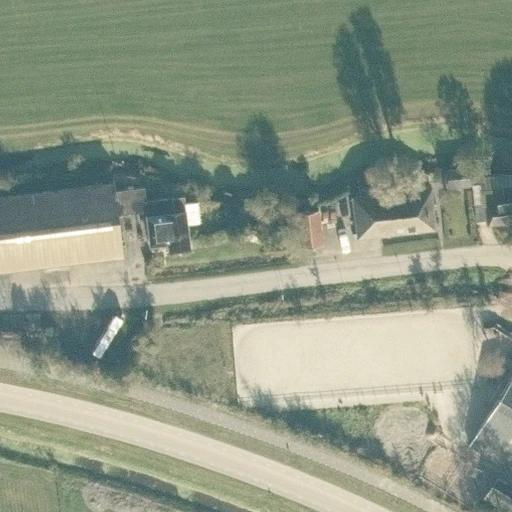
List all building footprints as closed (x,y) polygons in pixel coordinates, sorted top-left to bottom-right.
[(478,184),(483,184),(482,165),(469,164),(469,185),(471,185),(475,226),(487,224),(487,225),(511,221),(511,185),(479,189),(478,184)] [(467,166),(451,168),(453,188),(469,187),(467,166)] [(453,188),(451,168),(444,168),(445,189),(453,188)] [(89,186),(88,178),(64,181),(64,189),(0,196),(0,269),(120,254),(116,214),(115,214),(112,191),(111,183),(89,186)] [(356,238),(434,229),(430,189),(389,193),(388,183),(357,186),(358,196),(351,197),(356,238)] [(183,196),(171,197),(145,200),(143,187),(112,191),(115,214),(116,214),(145,211),(149,245),(167,243),(167,249),(189,246),(186,223),(198,221),(196,201),(184,203),(183,196)] [(257,219),(264,220),(267,201),(243,198),(242,205),(258,207),(257,219)] [(322,244),(318,209),(297,212),(301,247),(322,244)] [(511,373),(468,446),(511,472),(511,373)] [(503,511),(511,511),(511,486),(496,476),(482,499),(503,511)]
